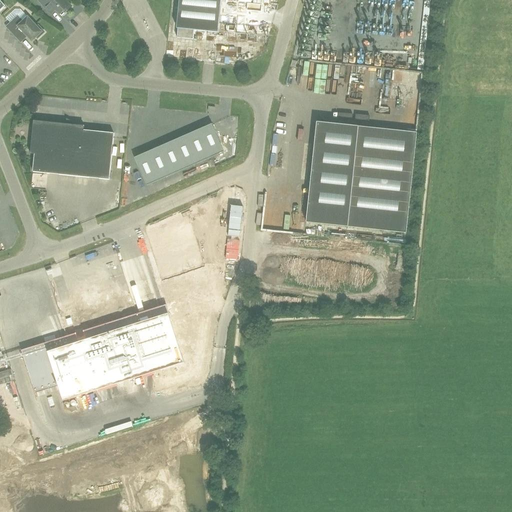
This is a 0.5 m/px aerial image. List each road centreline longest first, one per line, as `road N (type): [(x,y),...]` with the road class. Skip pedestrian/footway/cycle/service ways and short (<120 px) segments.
road 1 (unclassified): [(258,167),(41,255)]
road 2 (unclassified): [(213,378),(225,319),(241,289),(258,167)]
road 3 (unclassified): [(263,90),(112,80),(71,50)]
